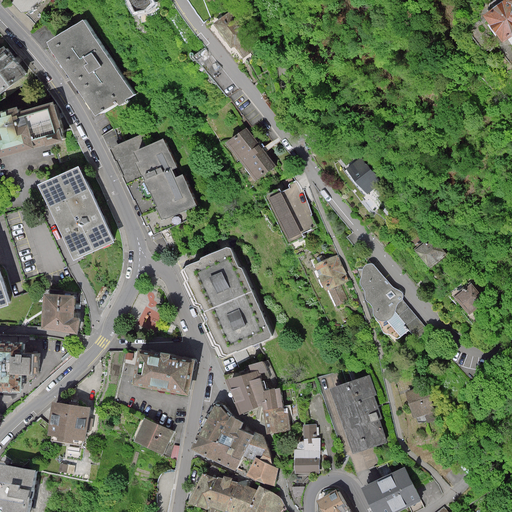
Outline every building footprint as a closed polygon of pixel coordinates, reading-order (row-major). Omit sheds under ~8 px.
[(19,0),(20,1),(29,11),(40,9),(37,5),(41,0),(43,0),(44,0),(43,0),(19,0)] [(132,0),(142,16),(153,12),(160,6),(163,2),(161,0),(132,0)] [(511,0),(507,0),(504,2),(502,0),(491,0),(488,2),(492,9),(485,14),(500,40),(511,33),(511,0)] [(86,20),(50,41),(100,115),(121,103),(123,104),(127,102),(128,99),(137,93),(86,20)] [(0,89),(23,74),(0,49),(0,89)] [(0,158),(60,139),(48,100),(16,111),(14,106),(0,110),(0,158)] [(244,130),(222,144),(253,183),(274,168),(244,130)] [(144,134),(117,148),(159,234),(189,219),(186,214),(203,205),(188,174),(180,178),(176,171),(182,169),(167,139),(151,147),(144,134)] [(359,160),(345,171),(365,197),(378,186),(359,160)] [(77,167),(39,185),(75,260),(113,242),(77,167)] [(279,190),(265,198),(287,243),(303,238),(302,234),(317,229),(301,189),(295,181),(288,183),(288,186),(286,188),(279,190)] [(424,247),(436,266),(453,255),(441,236),(424,247)] [(405,242),(392,253),(407,271),(420,259),(405,242)] [(219,355),(266,334),(235,266),(232,265),(223,248),(221,246),(194,257),(192,261),(178,267),(181,277),(180,278),(219,355)] [(318,262),(329,289),(349,281),(337,254),(318,262)] [(390,285),(372,265),(371,263),(368,263),(365,264),(363,268),(363,270),(362,273),(361,278),(358,282),(364,291),(365,296),(366,300),(368,305),(371,312),(374,315),(378,318),(384,320),(388,318),(392,315),(396,309),(397,303),(400,301),(403,299),(404,296),(403,293),(400,291),(395,289),(390,285)] [(478,313),(494,300),(475,277),(459,291),(478,313)] [(449,286),(434,299),(447,317),(463,303),(449,286)] [(74,296),(45,293),(41,330),(78,334),(80,319),(72,318),(74,296)] [(397,303),(396,309),(419,339),(431,331),(403,299),(400,301),(397,303)] [(3,345),(0,344),(0,390),(21,390),(22,374),(40,374),(41,352),(23,353),(23,357),(15,356),(15,354),(7,353),(8,357),(2,356),(3,345)] [(139,351),(132,384),(188,395),(194,362),(139,351)] [(247,372),(227,379),(240,414),(263,404),(269,433),(292,431),(286,412),(281,409),(277,388),(263,389),(259,375),(268,372),(263,360),(247,364),(247,372)] [(330,371),(315,376),(345,453),(382,442),(361,374),(333,384),(330,371)] [(419,411),(428,408),(421,388),(412,391),(419,411)] [(86,406),(48,401),(42,435),(79,445),(83,431),(91,432),(93,419),(86,419),(86,406)] [(200,436),(193,450),(235,470),(236,469),(252,435),(238,429),(243,421),(228,415),(227,416),(222,408),(215,406),(200,436)] [(141,418),(131,441),(162,455),(173,430),(141,418)] [(255,431),(252,435),(236,469),(244,473),(253,455),(258,457),(260,452),(272,458),(267,438),(255,431)] [(273,486),(277,468),(253,455),(244,473),(246,477),(254,480),(262,483),(273,486)] [(319,474),(318,458),(294,458),(295,474),(319,474)] [(31,511),(37,471),(1,465),(0,469),(0,506),(7,509),(6,511),(31,511)] [(405,467),(363,487),(374,511),(398,511),(421,501),(405,467)] [(201,472),(186,502),(204,509),(206,504),(226,511),(245,511),(255,489),(230,481),(230,478),(221,475),(220,478),(201,472)] [(271,491),(257,485),(255,489),(245,511),(279,511),(286,509),(281,499),(271,491)] [(350,511),(338,491),(319,502),(324,511),(350,511)]
